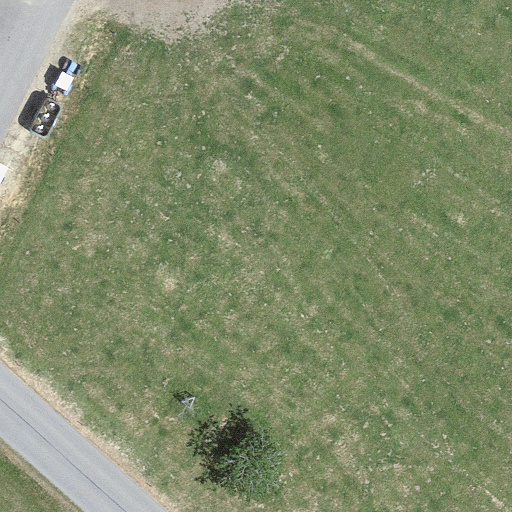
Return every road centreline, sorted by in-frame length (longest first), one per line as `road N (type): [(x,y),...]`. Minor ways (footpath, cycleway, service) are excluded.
road 1 (tertiary): [(123,511),(0,400)]
road 2 (track): [(0,127),(60,0)]
